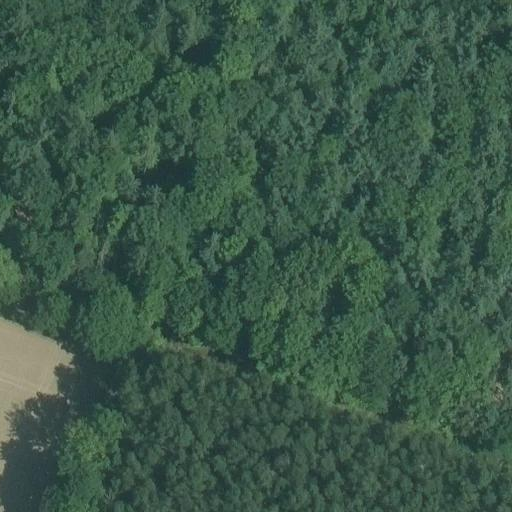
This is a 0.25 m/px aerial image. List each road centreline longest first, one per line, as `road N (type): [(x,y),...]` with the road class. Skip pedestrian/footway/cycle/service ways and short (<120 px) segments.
road 1 (track): [(55,511),(143,324),(511,446)]
road 2 (track): [(143,324),(0,274)]
